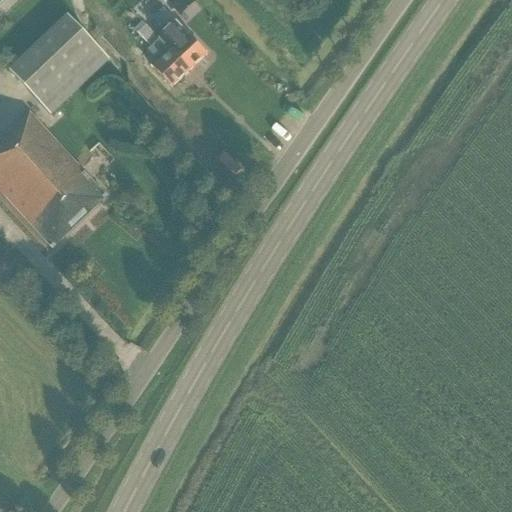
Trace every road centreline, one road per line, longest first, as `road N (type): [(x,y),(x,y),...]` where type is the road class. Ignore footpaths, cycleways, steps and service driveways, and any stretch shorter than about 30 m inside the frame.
road 1 (unclassified): [(50,511),(409,0)]
road 2 (primary): [(132,511),(243,306),(443,0)]
